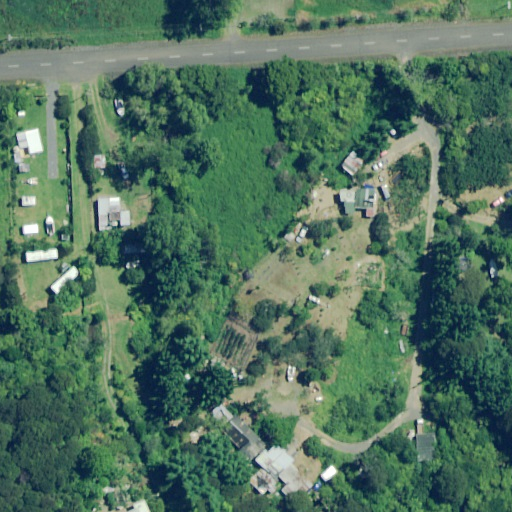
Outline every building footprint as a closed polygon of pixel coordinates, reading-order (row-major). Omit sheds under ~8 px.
[(40,152),(38,131),(15,134),(17,147),(27,146),(27,153),(40,152)] [(34,164),(16,166),(18,176),(35,174),(34,164)] [(36,191),(34,181),(19,183),(21,193),(36,191)] [(370,210),(370,186),(350,186),(350,210),(370,210)] [(111,226),(128,226),(126,196),(96,197),(97,231),(111,230),(111,226)] [(148,217),(148,208),(135,208),(135,217),(148,217)] [(40,223),(39,213),(23,214),(24,224),(40,223)] [(145,241),(120,243),(121,255),(145,253),(145,241)] [(435,437),(402,433),(399,460),(432,463),(435,437)] [(259,466),(255,473),(274,485),(295,451),(282,443),(278,449),(270,444),(264,454),(259,450),(252,461),(259,466)] [(146,511),(143,502),(131,506),(132,510),(127,511),(146,511)]
